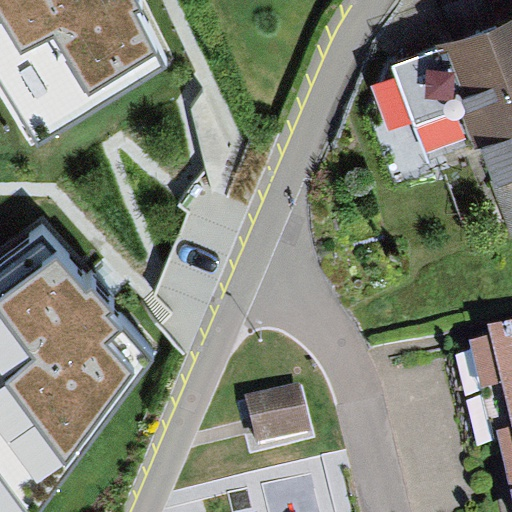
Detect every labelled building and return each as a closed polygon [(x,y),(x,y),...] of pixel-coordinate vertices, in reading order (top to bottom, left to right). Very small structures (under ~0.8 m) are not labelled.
[(0,0),(0,61),(39,126),(167,50),(140,0),(0,0)] [(511,0),(493,0),(497,9),(437,31),(439,36),(390,53),(413,116),(462,99),(475,137),(483,134),(497,171),(511,165),(511,0)] [(413,116),(390,53),(366,111),(394,187),(437,172),(431,153),(475,137),(462,99),(413,116)] [(511,169),(492,177),(511,228),(511,169)] [(46,221),(0,255),(0,461),(34,508),(150,344),(46,221)] [(511,334),(490,340),(511,433),(511,334)] [(301,387),(246,400),(257,447),(313,434),(301,387)]
